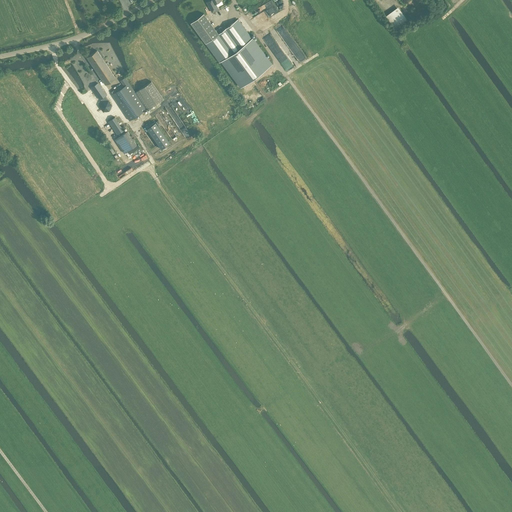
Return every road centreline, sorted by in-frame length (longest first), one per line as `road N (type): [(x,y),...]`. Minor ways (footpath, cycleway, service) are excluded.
road 1 (track): [(73,39),(152,160),(158,186),(401,511)]
road 2 (track): [(241,14),(511,385)]
road 3 (unclassified): [(0,56),(73,39),(152,0)]
